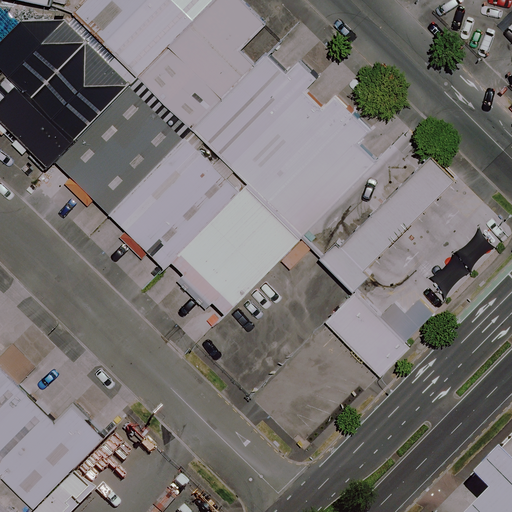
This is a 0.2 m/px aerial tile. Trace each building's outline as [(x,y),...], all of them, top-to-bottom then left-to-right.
[(131,79),(211,0),(82,0),(67,15),(131,79)] [(246,76),(227,56),(255,28),(226,0),(211,0),(131,79),(186,135),(246,76)] [(0,79),(66,144),(122,88),(53,18),(15,17),(0,31),(0,79)] [(309,81),(291,63),(275,78),(260,63),(246,76),(186,135),(220,169),(294,96),(309,81)] [(44,165),(100,221),(179,143),(122,88),(66,144),(44,165)] [(364,166),(343,145),(358,131),(327,100),(312,114),(294,96),(220,169),(239,188),(290,239),(364,166)] [(161,265),(231,195),(179,143),(100,221),(152,273),(161,265)] [(422,162),(315,268),(336,290),(443,184),(422,162)] [(211,316),(290,239),(239,188),(231,195),(161,265),(211,316)] [(396,348),(343,294),(314,322),(367,376),(396,348)] [(0,486),(20,507),(87,442),(59,414),(43,430),(0,386),(0,486)] [(154,449),(128,422),(105,444),(131,471),(154,449)] [(125,473),(101,450),(85,466),(108,489),(125,473)] [(511,511),(511,489),(479,457),(453,483),(469,499),(456,511),(511,511)] [(63,511),(77,498),(58,479),(24,511),(63,511)]
